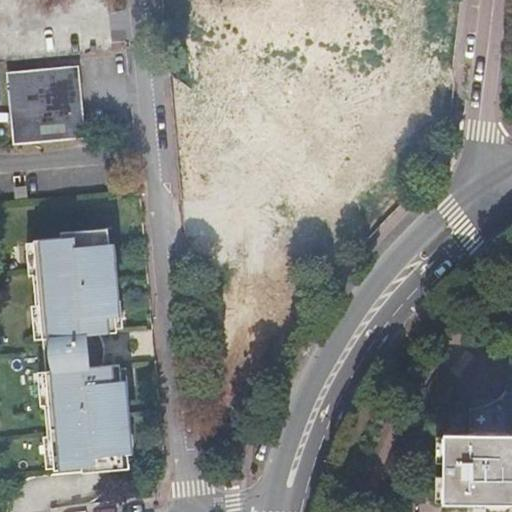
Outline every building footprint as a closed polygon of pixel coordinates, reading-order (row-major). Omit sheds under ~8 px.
[(432,122),(448,0),(385,0),(373,90),(372,92),(362,86),(364,72),(311,36),(239,26),(237,41),(198,36),(190,96),(210,110),(207,132),(276,178),(283,168),(305,184),(277,224),(335,264),(432,122)] [(77,65),(4,71),(11,143),(83,137),(77,65)] [(27,196),(25,187),(14,188),(15,198),(27,196)] [(60,237),(33,240),(36,265),(110,256),(107,228),(60,232),(60,237)] [(110,256),(36,265),(37,274),(33,275),(36,305),(40,305),(49,405),(45,405),(48,436),(52,435),(56,470),(83,467),(83,472),(131,467),(127,428),(130,428),(127,397),(124,397),(120,363),(103,365),(103,364),(104,364),(104,363),(104,362),(104,361),(104,360),(104,359),(105,358),(105,357),(105,356),(105,355),(105,354),(105,353),(105,352),(105,351),(105,350),(105,349),(105,348),(105,347),(105,346),(104,345),(104,344),(104,343),(104,342),(104,341),(103,340),(103,339),(103,338),(102,337),(102,336),(102,335),(101,334),(117,332),(114,298),(118,298),(115,267),(111,267),(110,256)] [(504,395),(498,400),(492,404),(486,407),(479,409),(472,410),(470,432),(444,432),(444,502),(469,504),(468,511),(511,511),(511,380),(511,383),(508,389),(504,395)]
